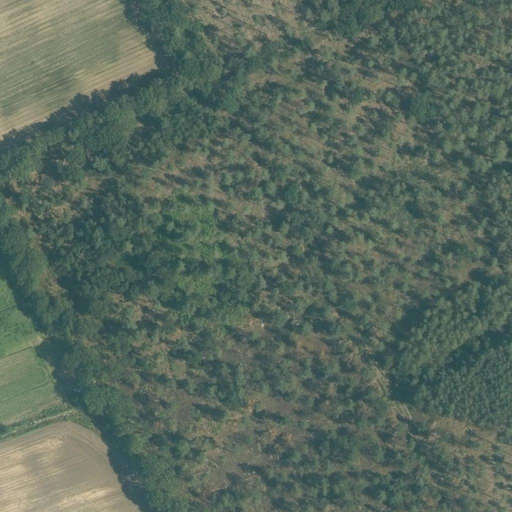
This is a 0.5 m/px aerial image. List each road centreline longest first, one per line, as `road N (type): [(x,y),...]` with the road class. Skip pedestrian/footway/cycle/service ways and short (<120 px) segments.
road 1 (track): [(458,511),(227,73)]
road 2 (track): [(0,176),(393,0)]
road 3 (track): [(380,5),(511,253)]
